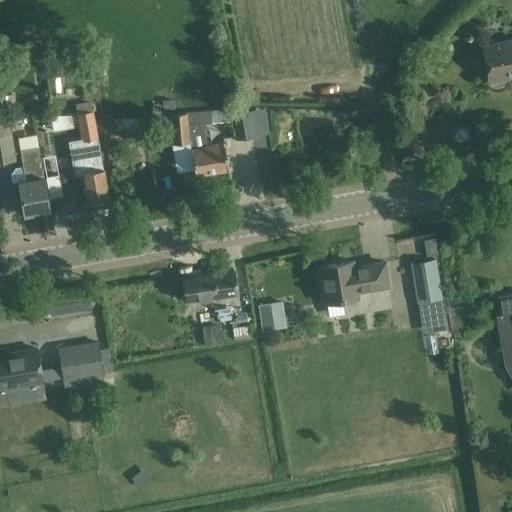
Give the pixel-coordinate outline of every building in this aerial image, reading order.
[(511,76),(511,41),(483,47),(490,83),(508,80),(508,78),(511,76)] [(50,78),(77,73),(74,60),(48,65),(50,78)] [(59,104),(77,104),(76,82),(58,82),(59,104)] [(109,200),(101,154),(94,112),(92,101),(76,104),(78,117),(83,145),(88,144),(90,155),(84,156),(87,175),(83,176),(88,204),(109,200)] [(172,122),(171,114),(171,112),(164,112),(164,104),(153,104),(153,105),(153,112),(150,112),(151,122),(172,122)] [(223,117),(222,111),(211,111),(187,113),(188,126),(205,124),(213,123),(213,119),(223,117)] [(250,111),(233,114),(237,140),(255,137),(250,111)] [(190,143),(188,126),(187,113),(175,114),(171,114),(172,122),(174,144),(190,143)] [(0,162),(16,160),(8,117),(0,117),(0,162)] [(208,146),(205,124),(188,126),(190,143),(196,176),(229,170),(224,143),(208,146)] [(15,168),(11,175),(12,183),(14,183),(18,182),(24,216),(50,211),(39,149),(39,147),(21,150),(22,159),(24,167),(15,168)] [(411,265),(417,299),(443,295),(438,261),(411,265)] [(352,262),(320,267),(321,273),(325,293),(326,304),(358,298),(357,292),(389,287),(386,273),(385,263),(353,268),(352,262)] [(254,273),(257,279),(264,278),(267,273),(264,267),(257,267),(254,273)] [(238,293),(235,273),(234,270),(183,278),(187,302),(238,293)] [(511,295),(498,298),(501,318),(498,318),(507,366),(511,375),(511,295)] [(256,306),(260,331),(275,329),(271,304),(256,306)] [(414,321),(401,323),(402,334),(416,332),(414,321)] [(201,326),(204,346),(223,343),(219,323),(201,326)] [(233,355),(249,351),(245,338),(229,343),(233,355)] [(99,343),(98,343),(101,358),(78,362),(75,347),(58,349),(64,381),(104,374),(99,343)] [(37,349),(0,355),(0,389),(43,383),(37,349)]
